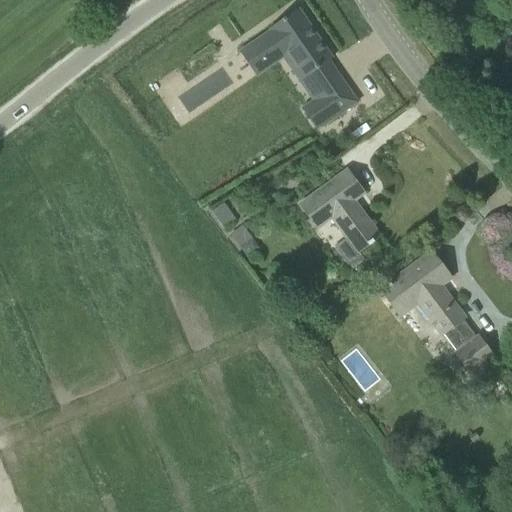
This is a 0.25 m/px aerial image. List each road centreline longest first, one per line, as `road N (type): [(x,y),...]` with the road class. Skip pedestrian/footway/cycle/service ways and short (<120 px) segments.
road 1 (track): [(0,442),(261,334)]
road 2 (tertiary): [(511,175),(425,82),(366,0)]
road 3 (unclassified): [(0,125),(164,0)]
